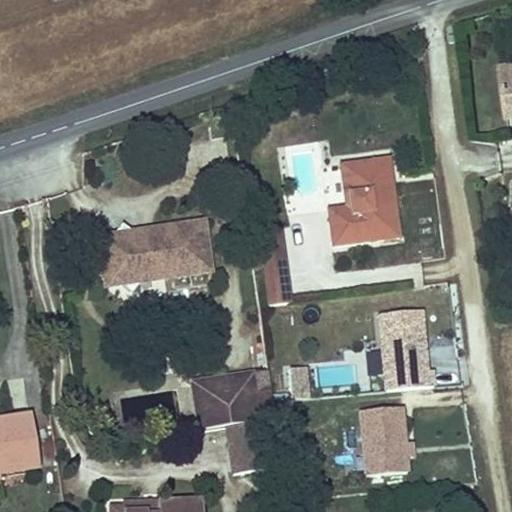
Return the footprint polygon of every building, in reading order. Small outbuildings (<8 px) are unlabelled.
[(342,233),(409,224),(399,144),(365,149),(369,174),(357,176),(359,193),(338,197),(342,233)] [(179,269),(237,258),(230,207),(180,216),(184,229),(174,231),(147,208),(115,245),(151,279),(168,259),(179,269)] [(273,239),(298,235),(295,213),(270,217),(273,239)] [(306,287),(298,235),(273,239),(280,290),(306,287)] [(427,313),(377,314),(379,391),(428,390),(427,313)] [(441,383),(456,383),(455,346),(440,347),(441,383)] [(275,359),(233,364),(236,391),(216,394),(219,414),(249,410),(281,405),(277,375),(275,359)] [(236,391),(233,364),(213,367),(216,394),(236,391)] [(296,403),(292,373),(277,375),(281,405),(296,403)] [(53,451),(46,398),(8,403),(8,406),(10,416),(0,417),(0,463),(17,461),(16,456),(53,451)] [(288,454),(281,405),(249,410),(255,459),(288,454)] [(0,417),(10,416),(8,406),(0,406),(0,417)] [(360,411),(360,478),(408,478),(408,411),(360,411)] [(230,475),(248,475),(248,451),(230,451),(230,475)] [(223,511),(221,484),(180,488),(181,507),(167,508),(165,503),(147,504),(146,497),(132,499),(133,511),(223,511)] [(146,490),(146,497),(147,504),(165,503),(167,508),(181,507),(180,488),(146,490)]
